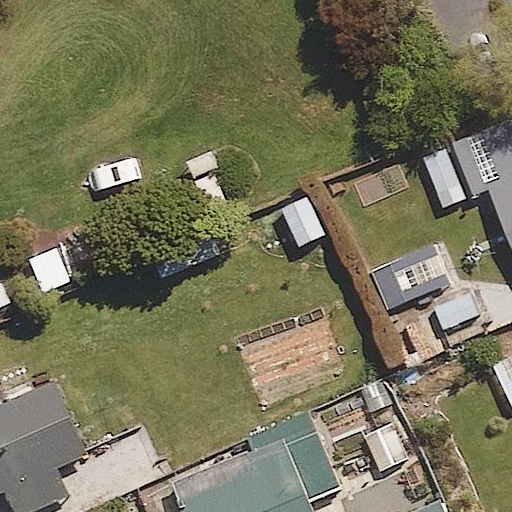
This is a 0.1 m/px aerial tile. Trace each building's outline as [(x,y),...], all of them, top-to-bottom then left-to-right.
[(511,120),(424,156),(445,207),(491,188),(511,240),(511,120)] [(215,168),(220,166),(211,147),(183,161),(210,217),(233,206),(215,168)] [(325,234),(309,197),(283,208),(299,245),(325,234)] [(451,284),(440,252),(377,273),(387,305),(451,284)] [(6,279),(0,281),(0,313),(19,305),(6,279)] [(468,290),(436,301),(447,331),(479,320),(468,290)] [(511,405),(511,352),(490,362),(510,407),(511,405)] [(86,454),(54,379),(0,402),(0,491),(6,489),(15,511),(29,511),(68,495),(56,467),(86,454)] [(339,488),(312,421),(250,447),(258,467),(180,499),(184,511),(311,511),(308,501),(339,488)] [(410,458),(395,424),(366,437),(381,471),(410,458)]
